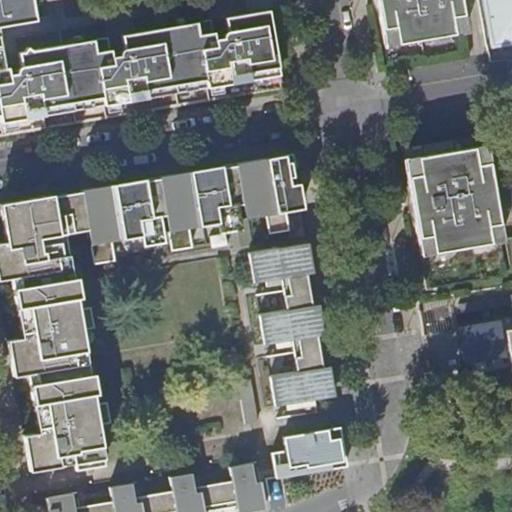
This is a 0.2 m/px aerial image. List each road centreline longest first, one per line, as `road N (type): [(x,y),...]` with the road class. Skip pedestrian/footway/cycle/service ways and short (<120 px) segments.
road 1 (residential): [(346,110),(396,428),(365,482),(315,511)]
road 2 (residential): [(0,169),(346,110)]
road 3 (residential): [(346,110),(482,86),(511,92)]
